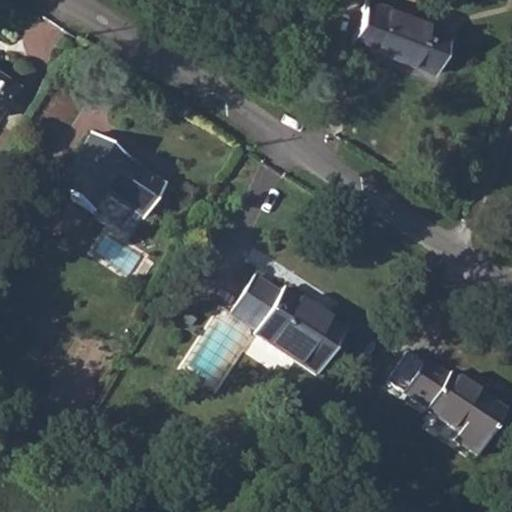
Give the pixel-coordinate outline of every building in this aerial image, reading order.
[(367,0),(364,0),(349,41),(434,72),(449,30),(367,0)] [(0,76),(0,102),(12,85),(0,76)] [(90,137),(55,190),(90,214),(103,196),(141,220),(162,189),(125,163),(127,161),(90,137)] [(250,278),(227,314),(253,332),(251,335),(313,377),(342,333),(279,292),(276,295),(250,278)] [(418,362),(397,394),(422,410),(419,413),(454,436),(448,444),(471,459),(502,414),(445,376),(443,379),(418,362)]
